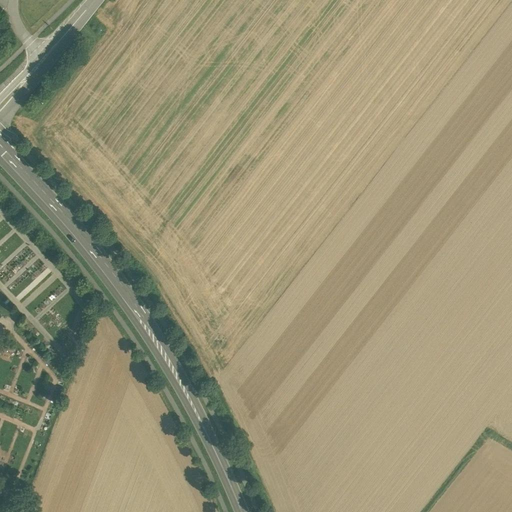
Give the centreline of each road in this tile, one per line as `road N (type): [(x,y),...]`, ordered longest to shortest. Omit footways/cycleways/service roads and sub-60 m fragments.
road 1 (secondary): [(240,511),(132,301),(0,148)]
road 2 (tertiary): [(96,0),(0,113)]
road 3 (track): [(425,511),(487,433),(511,449)]
